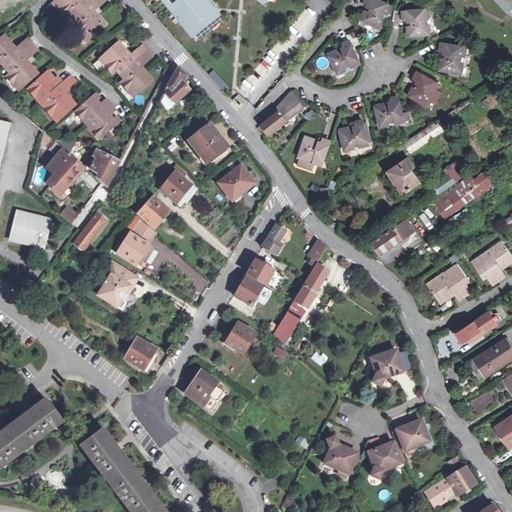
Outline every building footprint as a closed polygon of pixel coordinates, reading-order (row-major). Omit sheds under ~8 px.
[(60,0),(59,1),(64,7),(61,9),(68,17),(70,16),(79,26),(77,28),(84,35),(87,32),(91,37),(106,24),(98,16),(97,17),(93,13),(99,8),(94,2),(92,0),(84,0),(83,1),(81,0),(60,0)] [(172,0),(169,3),(192,32),(217,12),(207,0),(172,0)] [(376,0),(366,0),(365,3),(368,5),(367,8),(370,9),(369,13),(365,11),(361,20),(380,29),(383,22),(387,12),(390,6),(376,0)] [(511,0),(501,0),(511,11),(511,10),(511,0)] [(64,7),(59,1),(56,4),(61,9),(64,7)] [(404,12),(404,20),(407,20),(408,23),(411,23),(412,27),(408,27),(409,36),(429,35),(428,28),(427,18),(427,11),(404,12)] [(198,39),(223,19),(217,12),(192,32),(198,39)] [(349,33),(353,46),(360,44),(356,31),(349,33)] [(7,38),(0,43),(0,66),(0,67),(3,64),(12,75),(10,77),(17,84),(20,81),(24,86),(39,74),(31,65),(30,66),(26,63),(32,57),(27,52),(21,46),(16,51),(13,47),(14,46),(7,38)] [(29,39),(21,46),(27,52),(34,45),(29,39)] [(351,41),(344,45),(345,48),(342,49),(344,53),(340,54),(338,51),(330,54),(338,73),(345,70),(354,66),(360,63),(351,41)] [(122,44),(108,57),(112,61),(109,64),(115,72),(117,71),(127,81),(125,83),(132,91),(135,88),(139,93),(154,80),(146,72),(145,73),(141,69),(147,64),(142,58),(137,52),(132,57),(128,54),(130,52),(122,44)] [(34,45),(27,52),(32,57),(40,51),(34,45)] [(145,45),(137,52),(142,58),(150,52),(145,45)] [(462,66),(464,56),(465,49),(442,45),(441,51),(444,52),(443,55),(447,56),(446,60),(443,59),(441,69),(461,73),(462,66)] [(150,52),(142,58),(147,64),(155,57),(150,52)] [(188,77),(180,67),(176,72),(160,103),(167,111),(190,92),(182,82),(184,81),(188,77)] [(414,79),(417,81),(416,83),(419,85),(417,88),(414,87),(409,95),(427,105),(430,100),(436,90),(439,85),(418,72),(414,79)] [(30,89),(39,99),(41,96),(45,101),(50,106),(48,108),(54,116),(58,113),(62,118),(76,105),(69,97),(68,98),(64,94),(70,89),(65,83),(64,84),(59,79),(54,83),(52,80),(54,78),(49,73),(30,89)] [(72,76),(65,83),(70,89),(77,82),(72,76)] [(436,90),(430,100),(433,101),(439,92),(436,90)] [(304,108),(293,92),(269,116),(271,119),(262,126),(266,131),(269,136),(304,108)] [(98,129),(95,131),(102,139),(121,124),(116,118),(115,120),(112,117),(117,113),(107,101),(102,106),(99,103),(102,101),(98,95),(78,111),(86,120),(88,118),(93,123),(98,129)] [(398,97),(391,99),(392,102),(388,103),(389,106),(386,107),(385,104),(375,106),(380,126),(387,124),(397,122),(404,120),(400,102),(398,97)] [(472,98),(437,122),(442,129),(450,123),(476,106),(472,98)] [(488,99),(482,102),(487,109),(492,105),(488,99)] [(0,162),(10,124),(0,121),(0,162)] [(362,121),(355,123),(356,126),(353,127),(353,130),(350,131),(349,128),(340,130),(345,150),(351,148),(362,146),(368,144),(362,121)] [(442,129),(437,122),(393,151),(398,158),(410,149),(411,152),(443,130),(442,129)] [(212,127),(192,142),(208,163),(219,154),(228,147),(212,127)] [(41,146),(54,154),(60,148),(44,134),(41,146)] [(323,139),(322,143),(319,142),(318,145),(313,143),(314,140),(307,137),(300,156),(306,159),(316,162),(322,164),(326,153),(330,141),(323,139)] [(208,163),(192,142),(189,145),(207,168),(221,157),(219,154),(208,163)] [(168,143),(162,148),(168,154),(173,149),(168,143)] [(85,169),(60,148),(54,154),(62,162),(59,165),(63,168),(56,176),(47,185),(55,192),(58,189),(63,194),(85,169)] [(103,185),(107,188),(121,162),(101,151),(91,169),(99,174),(96,179),(103,185)] [(403,194),(419,182),(410,169),(413,167),(407,158),(398,164),(399,165),(388,172),(397,185),(403,194)] [(450,176),(432,188),(436,195),(467,174),(458,161),(445,170),(450,176)] [(63,168),(59,165),(52,172),(56,176),(63,168)] [(220,183),(233,201),(256,184),(243,166),(220,183)] [(177,203),(183,197),(185,199),(187,200),(196,189),(170,168),(159,182),(164,186),(161,191),(177,203)] [(445,220),(473,198),(477,204),(500,186),(487,170),(475,179),(471,174),(447,193),(446,192),(432,203),(445,220)] [(153,197),(138,214),(155,228),(169,213),(170,212),(153,197)] [(61,216),(72,225),(74,216),(66,209),(61,216)] [(45,248),(52,221),(14,212),(11,224),(14,225),(11,239),(45,248)] [(105,224),(95,217),(74,245),(83,252),(105,224)] [(407,220),(375,242),(383,253),(415,231),(407,220)] [(123,240),(121,244),(123,246),(117,254),(137,266),(141,260),(145,263),(154,249),(148,245),(156,233),(143,222),(138,228),(134,235),(131,233),(125,242),(123,240)] [(118,243),(121,244),(123,240),(125,242),(131,233),(134,235),(138,228),(132,223),(118,243)] [(286,231),(277,225),(263,249),(276,257),(281,249),(276,246),(286,231)] [(493,253),(505,245),(503,241),(491,249),(493,253)] [(303,252),(310,257),(316,247),(310,242),(303,252)] [(314,259),(319,263),(328,249),(319,243),(316,247),(310,257),(314,259)] [(493,253),(491,249),(472,262),(484,280),(487,278),(492,285),(505,276),(501,270),(511,262),(511,254),(505,245),(493,253)] [(457,252),(450,257),(454,263),(461,258),(457,252)] [(304,275),(310,279),(319,264),(319,263),(314,259),(304,275)] [(275,272),(264,265),(258,262),(256,261),(249,274),(267,285),(266,286),(276,292),(285,278),(275,272)] [(264,265),(275,272),(277,268),(266,262),(265,263),(264,265)] [(114,264),(102,282),(107,285),(105,289),(99,298),(115,308),(121,300),(124,302),(126,303),(135,291),(129,287),(135,278),(114,264)] [(278,329),(275,334),(287,344),(307,312),(297,306),(299,303),(306,308),(329,271),(319,264),(310,279),(302,291),(293,305),(278,329)] [(449,275),(461,267),(458,264),(447,272),(449,275)] [(470,281),(461,267),(449,275),(447,272),(428,285),(440,303),(454,293),(459,301),(472,292),(467,284),(470,281)] [(129,287),(135,291),(140,281),(135,278),(129,287)] [(246,278),(235,297),(251,307),(259,295),(263,288),(246,278)] [(121,300),(115,308),(119,310),(124,302),(121,300)] [(463,342),(479,331),(481,334),(497,324),(489,313),(457,334),(459,337),(463,342)] [(240,324),(236,330),(228,343),(245,353),(257,334),(250,330),(240,324)] [(275,334),(278,329),(271,325),(268,330),(274,336),(275,334)] [(157,350),(139,338),(127,357),(144,370),(157,350)] [(511,346),(507,339),(475,359),(480,367),(486,376),(511,358),(511,346)] [(290,352),(278,346),(275,351),(281,355),(286,358),(290,352)] [(396,352),(371,360),(376,375),(372,383),(380,388),(385,380),(404,374),(396,352)] [(197,358),(207,365),(211,360),(201,353),(197,358)] [(218,384),(202,372),(186,395),(211,412),(225,394),(216,387),(218,384)] [(493,388),(488,391),(493,399),(498,396),(493,388)] [(493,399),(488,391),(471,402),(472,405),(479,415),(496,404),(493,399)] [(0,469),(63,423),(47,401),(0,435),(0,469)] [(511,416),(497,427),(502,436),(510,448),(511,446),(511,416)] [(406,452),(408,451),(416,448),(432,442),(424,421),(398,431),(406,452)] [(164,511),(104,430),(82,447),(130,511),(164,511)] [(339,469),(347,472),(348,473),(357,453),(340,444),(338,435),(329,438),(331,446),(324,461),(339,469)] [(303,439),(300,444),(306,449),(310,443),(303,439)] [(384,471),(402,464),(394,443),(369,452),(375,468),(371,477),(380,481),(384,471)] [(462,465),(459,459),(450,464),(454,470),(462,465)] [(453,490),(455,494),(457,497),(476,486),(465,468),(427,492),(436,508),(450,499),(450,497),(450,492),(453,490)] [(283,510),(286,511),(289,511),(295,501),(289,499),(283,510)] [(497,511),(493,505),(495,504),(493,501),(476,511),(497,511)]
